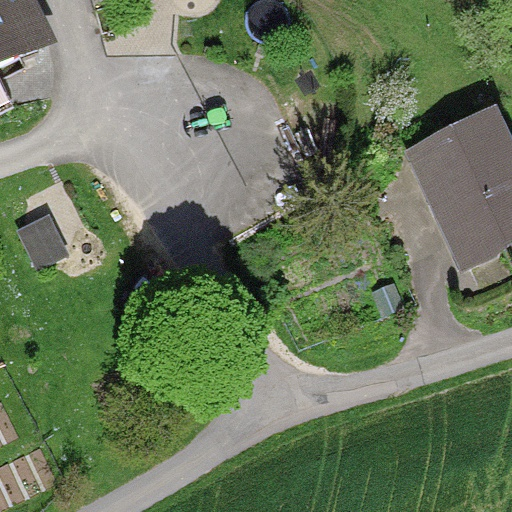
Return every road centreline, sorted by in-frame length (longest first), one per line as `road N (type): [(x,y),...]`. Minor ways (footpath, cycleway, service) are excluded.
road 1 (track): [(112,511),(284,405),(511,342)]
road 2 (unknown): [(284,405),(243,320),(127,136),(101,123)]
